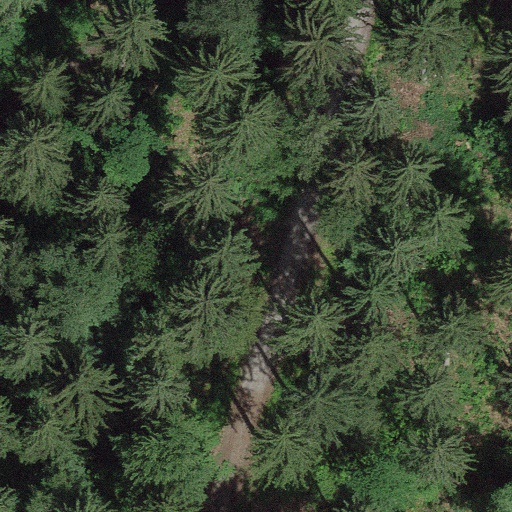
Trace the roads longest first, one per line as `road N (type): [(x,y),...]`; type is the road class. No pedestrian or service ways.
road 1 (track): [(332,0),(283,142),(194,511)]
road 2 (track): [(147,0),(0,125)]
